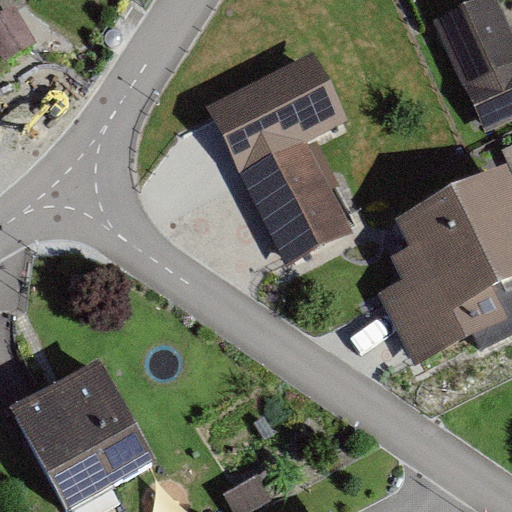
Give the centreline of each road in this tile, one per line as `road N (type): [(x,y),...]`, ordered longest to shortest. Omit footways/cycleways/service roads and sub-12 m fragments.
road 1 (residential): [(511,501),(132,242),(71,176)]
road 2 (residential): [(71,176),(190,0)]
